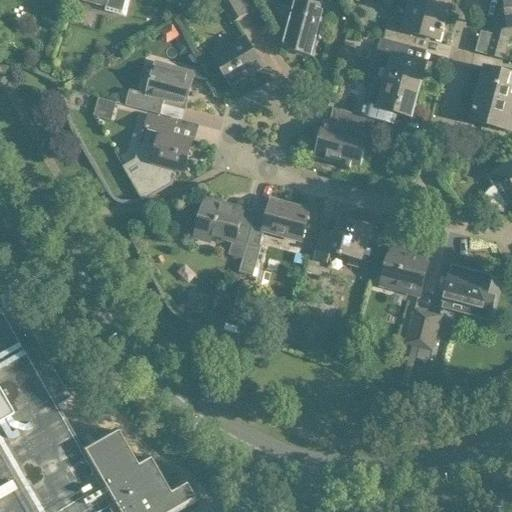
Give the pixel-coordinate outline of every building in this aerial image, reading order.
[(129,0),(83,0),(105,6),(104,11),(126,17),(131,0),(129,0)] [(249,14),(240,0),(217,0),(231,24),(249,15),(249,14)] [(240,0),(249,14),(261,8),(256,0),(240,0)] [(314,58),(324,19),(322,19),(324,11),(319,10),(321,4),(305,0),(292,0),(280,49),(314,58)] [(412,0),(411,6),(448,16),(451,0),(412,0)] [(500,16),(495,31),(510,30),(511,29),(511,0),(506,0),(507,7),(507,15),(500,16)] [(384,40),(406,46),(409,47),(410,48),(410,47),(412,47),(415,35),(441,42),(443,33),(444,33),(446,27),(445,27),(448,16),(411,6),(407,20),(390,16),(384,40)] [(482,31),(476,52),(486,55),(489,56),(494,35),(482,31)] [(375,64),(390,68),(386,82),(419,91),(427,64),(403,57),(406,46),(384,40),(381,39),(375,64)] [(231,85),(262,67),(246,40),(206,62),(215,77),(224,72),(231,85)] [(127,106),(141,110),(160,115),(163,104),(185,110),(190,90),(186,89),(190,72),(171,67),(156,63),(151,81),(154,81),(150,96),(131,90),(127,106)] [(485,67),(478,94),(511,102),(511,74),(505,73),(485,67)] [(367,92),(360,117),(374,120),(374,121),(390,125),(396,126),(398,115),(412,118),(419,91),(386,82),(375,79),(371,93),(367,92)] [(511,112),(511,102),(478,94),(471,121),(511,132),(511,118),(511,112)] [(99,98),(94,117),(113,121),(118,103),(99,98)] [(336,125),(330,123),(324,122),(314,158),(347,167),(347,169),(351,170),(352,164),(362,167),(374,121),(374,120),(360,117),(340,111),(336,125)] [(150,116),(138,159),(148,162),(145,173),(131,181),(143,202),(173,185),(177,170),(185,172),(193,141),(172,136),(176,123),(150,116)] [(503,213),(505,206),(511,202),(511,161),(492,173),(498,184),(489,189),(487,192),(484,194),(482,197),(480,201),(479,207),(503,213)] [(206,200),(197,232),(214,237),(233,242),(230,255),(244,259),(248,244),(249,241),(253,226),(254,222),(253,222),(251,228),(240,225),(245,210),(243,209),(242,211),(223,206),(224,204),(206,200)] [(267,220),(264,229),(263,231),(302,242),(308,222),(310,222),(310,219),(308,219),(310,211),(272,201),(267,220)] [(350,266),(366,270),(368,262),(363,260),(372,227),(339,219),(334,234),(322,231),(316,250),(314,260),(328,264),(331,253),(352,258),(350,266)] [(248,244),(244,259),(240,273),(254,277),(261,247),(248,244)] [(382,285),(383,286),(384,284),(411,291),(410,293),(421,296),(430,260),(391,249),(382,285)] [(453,266),(444,301),(442,309),(466,315),(466,313),(489,320),(495,299),(496,299),(496,298),(487,295),(492,276),(491,276),(490,277),(467,271),(467,270),(453,266)] [(249,287),(240,285),(235,305),(244,307),(249,287)] [(98,440),(80,450),(56,408),(68,400),(12,303),(0,310),(0,511),(132,511),(138,508),(98,440)] [(405,344),(419,348),(428,313),(414,309),(405,344)] [(442,316),(428,313),(419,348),(433,351),(442,316)] [(98,440),(138,508),(132,511),(178,511),(194,503),(183,484),(167,493),(147,458),(135,465),(115,431),(98,440)]
